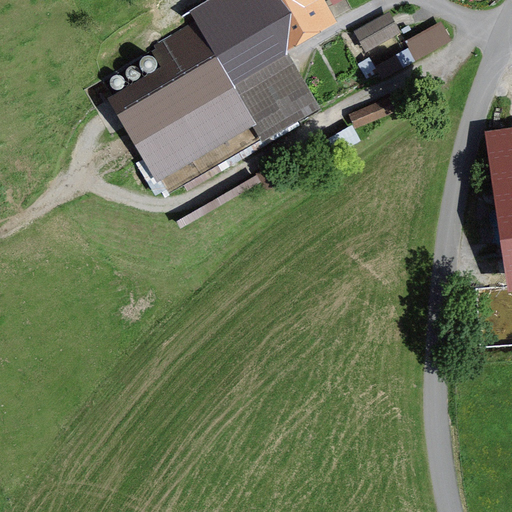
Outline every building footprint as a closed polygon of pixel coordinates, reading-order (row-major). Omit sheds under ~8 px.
[(254,123),(263,138),(318,106),(296,68),(295,70),(281,46),(331,17),(320,0),(238,0),(225,8),(156,48),(166,65),(112,97),(160,178),(254,123)] [(360,32),(368,47),(394,32),(386,17),(360,32)] [(412,45),(378,63),(385,75),(456,39),(444,17),(407,36),(412,45)] [(395,115),(388,99),(348,116),(355,132),(395,115)] [(511,140),(500,142),(502,203),(511,270),(511,140)] [(260,174),(267,186),(278,179),(272,168),(260,174)]
